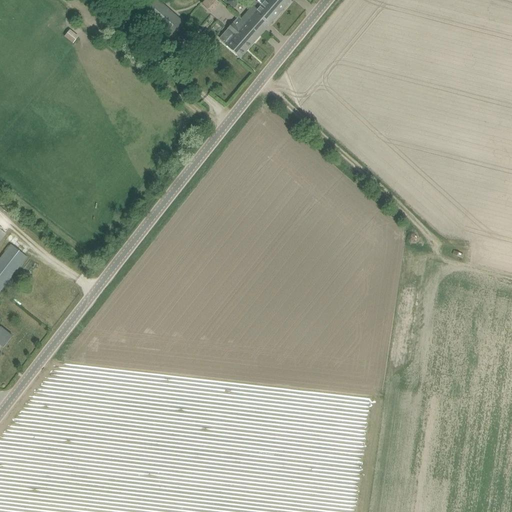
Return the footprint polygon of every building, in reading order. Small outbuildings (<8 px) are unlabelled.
[(149,0),(140,11),(170,38),(183,22),(158,0),(149,0)] [(212,12),(220,2),(217,0),(204,0),(202,3),(212,12)] [(258,0),(241,19),(260,36),(291,1),(290,0),(258,0)] [(241,58),(260,36),(241,19),(236,25),(233,23),(219,39),(226,45),(233,52),(241,58)] [(65,37),(73,44),(79,36),(70,30),(65,37)] [(0,291),(10,279),(27,257),(19,251),(11,244),(0,258),(0,240),(6,234),(0,229),(0,291)] [(0,357),(2,354),(0,352),(0,345),(4,348),(13,336),(0,326),(0,357)]
